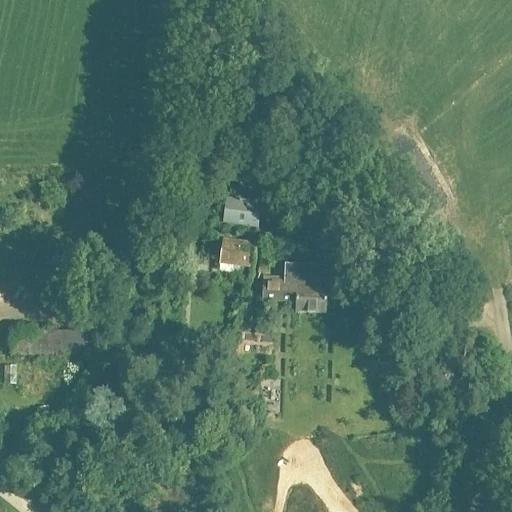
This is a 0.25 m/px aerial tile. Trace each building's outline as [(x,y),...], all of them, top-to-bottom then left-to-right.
[(223,224),(258,229),(261,203),(226,199),(223,224)] [(252,268),(255,244),(222,240),(219,264),(252,268)] [(148,288),(144,288),(144,255),(113,255),(113,276),(115,276),(115,296),(148,297),(148,288)] [(324,314),(324,280),(316,280),(316,271),(291,271),(291,279),(260,279),(260,302),(293,303),(293,313),(324,314)] [(84,355),(84,331),(12,332),(12,356),(84,355)]
